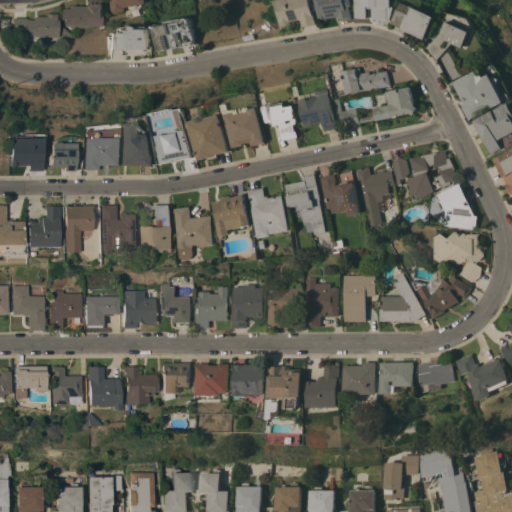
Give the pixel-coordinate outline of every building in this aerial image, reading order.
[(88,26),(88,27),(78,27),(78,26),(72,26),(72,25),(64,25),(64,8),(72,8),(72,6),(74,6),(74,5),(85,5),(85,6),(89,6),(89,3),(89,0),(102,0),(102,8),(102,26),(88,26)] [(112,12),(109,0),(143,0),(144,2),(141,3),(142,6),(112,12)] [(303,18),(293,20),(294,26),(283,28),(278,0),(314,0),(318,24),(305,26),(303,18)] [(342,20),(342,15),(329,17),(330,18),(328,18),(328,17),(322,18),(319,0),(356,0),(357,5),(354,5),(356,17),(342,20)] [(392,19),(378,18),(378,17),(371,16),(371,17),(360,16),(360,0),(396,0),(396,5),(399,6),(396,18),(392,18),(392,19)] [(440,15),(430,38),(396,22),(403,7),(404,8),(407,1),(419,7),(419,5),(440,15)] [(19,36),(19,32),(12,32),(13,17),(36,18),(36,15),(48,16),(49,13),(59,13),(59,17),(58,17),(58,37),(19,36)] [(160,50),(156,26),(157,26),(157,25),(158,23),(161,23),(162,22),(162,21),(185,17),(187,17),(191,17),(193,18),(198,43),(160,50)] [(442,58),(431,47),(447,31),(452,20),(468,27),(468,26),(475,29),(467,47),(458,42),(442,58)] [(109,49),(109,33),(118,33),(118,29),(120,29),(120,26),(149,25),(150,48),(109,49)] [(62,37),(62,27),(74,37),(62,37)] [(390,70),(393,84),(378,87),(378,86),(348,92),(344,70),(348,69),(349,68),(353,67),(354,68),(362,67),(363,72),(372,71),(373,73),(390,70)] [(464,103),(467,102),(457,81),(479,70),(481,74),(485,72),(502,78),(499,88),(502,96),(510,92),(511,96),(511,99),(471,118),(464,103)] [(408,113),(408,112),(405,113),(405,114),(400,115),(400,114),(397,114),(397,115),(376,120),(376,119),(361,122),(361,123),(348,125),(347,118),(342,119),(341,117),(340,118),(339,114),(341,114),(340,112),(338,112),(336,99),(341,98),(343,110),(358,107),(360,118),(375,115),(374,107),(379,106),(378,105),(382,104),(382,105),(390,104),(387,91),(413,86),(414,88),(413,88),(414,93),(415,93),(415,96),(414,96),(416,101),(417,105),(420,106),(415,114),(412,112),(408,113)] [(299,99),(319,95),(319,94),(318,95),(317,90),(329,88),(337,128),(325,130),(323,121),(305,125),(301,103),(300,104),(299,99)] [(286,101),(287,107),(296,105),(297,110),(296,110),(298,120),(298,121),(298,123),(295,123),(296,131),(298,130),(299,136),(284,139),(280,124),(277,124),(276,122),(274,123),(273,120),(268,122),(268,121),(267,121),(264,105),(286,101)] [(476,120),(511,102),(511,144),(507,147),(502,138),(500,139),(504,147),(493,153),(487,141),(486,141),(479,128),(480,128),(476,120)] [(266,142),(252,145),(251,141),(244,143),(244,144),(233,147),(225,104),(230,103),(232,109),(252,105),(252,108),(259,107),(266,142)] [(230,151),(218,153),(218,156),(212,158),(211,156),(199,159),(190,121),(222,113),(230,151)] [(119,165),(118,123),(132,123),(132,132),(142,132),(142,133),(153,133),(153,149),(154,149),(154,153),(155,153),(155,165),(119,165)] [(195,158),(184,160),(183,159),(174,161),(175,162),(162,165),(159,153),(160,153),(158,145),(159,144),(158,138),(157,139),(156,135),(157,134),(157,133),(188,127),(195,158)] [(115,137),(115,165),(97,165),(97,170),(82,170),(82,137),(115,137)] [(41,138),(41,151),(41,155),(41,170),(27,170),(27,165),(17,165),(17,166),(14,166),(12,166),(9,166),(9,138),(41,138)] [(74,156),(76,156),(76,159),(74,159),(74,170),(63,170),(63,167),(49,167),(49,143),(53,143),(53,142),(59,142),(59,143),(74,143),(74,156)] [(408,178),(414,176),(412,169),(413,169),(410,158),(421,155),(437,151),(437,152),(446,150),(448,158),(450,157),(459,176),(458,177),(459,177),(450,181),(451,183),(441,187),(441,186),(434,189),(434,191),(414,201),(408,178)] [(511,192),(507,183),(508,183),(496,158),(511,150),(511,192)] [(402,183),(398,184),(393,162),(399,155),(407,159),(410,171),(404,179),(400,176),(402,183)] [(357,168),(369,166),(371,174),(392,169),(395,184),(389,185),(390,189),(389,189),(390,197),(382,199),(385,209),(380,210),(383,222),(368,225),(357,168)] [(298,204),(290,206),(285,184),(305,179),(304,176),(315,173),(321,198),(319,198),(327,230),(315,233),(310,220),(304,222),(300,208),(299,209),(298,204)] [(349,215),(348,210),(340,211),(340,210),(332,212),(330,207),(327,208),(320,176),(335,173),(336,180),(335,181),(336,186),(340,186),(340,183),(349,181),(350,183),(355,182),(361,212),(349,215)] [(460,182),(476,214),(478,214),(477,228),(445,224),(447,210),(440,214),(438,213),(437,211),(437,210),(436,207),(434,205),(433,203),(434,201),(438,199),(441,199),(438,193),(460,182)] [(248,190),(264,187),(265,195),(268,195),(268,197),(282,194),(290,230),(287,230),(287,229),(270,233),(271,234),(258,237),(248,190)] [(229,228),(230,233),(224,234),(224,236),(220,237),(213,200),(222,198),(221,196),(230,194),(231,196),(244,193),(250,223),(229,228)] [(172,225),(173,225),(174,250),(172,251),(172,248),(166,249),(166,251),(162,251),(162,249),(156,249),(156,251),(154,251),(154,247),(138,248),(138,226),(164,225),(164,218),(157,218),(157,207),(153,208),(153,204),(170,203),(172,225)] [(78,230),(78,251),(63,251),(63,229),(64,229),(64,204),(66,204),(66,205),(71,205),(71,204),(73,204),(73,205),(81,205),(92,205),(92,212),(91,212),(91,230),(78,230)] [(133,250),(122,250),(122,243),(110,243),(110,247),(100,247),(100,205),(115,204),(115,219),(119,219),(119,216),(122,216),(122,214),(133,214),(133,250)] [(0,205),(4,205),(5,221),(22,221),(22,244),(21,244),(21,246),(2,246),(2,249),(0,249),(0,205)] [(27,247),(27,221),(33,221),(33,222),(37,222),(37,220),(40,220),(40,217),(44,217),(44,206),(46,206),(46,205),(54,205),(54,206),(59,206),(59,218),(58,218),(58,246),(27,247)] [(212,214),(213,220),(212,220),(215,244),(203,245),(203,243),(194,244),(195,254),(192,258),(185,259),(181,255),(180,248),(175,212),(174,207),(190,205),(192,217),(212,214)] [(480,248),(484,252),(484,255),(481,258),(479,260),(472,259),(482,266),(481,274),(480,276),(473,281),(460,272),(468,260),(468,256),(467,256),(467,260),(463,260),(463,262),(444,262),(434,257),(434,236),(443,230),(455,230),(456,229),(461,233),(462,231),(466,231),(466,233),(467,233),(467,232),(480,232),(480,248)] [(345,245),(335,247),(335,245),(334,245),(333,240),(343,238),(345,245)] [(380,320),(380,307),(381,307),(381,295),(402,295),(395,282),(399,280),(396,275),(403,271),(427,313),(416,319),(380,320)] [(462,280),(463,279),(473,286),(466,297),(460,293),(457,297),(459,300),(444,308),(445,310),(433,317),(431,313),(432,313),(424,298),(423,298),(417,287),(427,282),(432,290),(435,289),(443,277),(448,280),(452,273),(462,280)] [(367,320),(344,320),(344,274),(376,274),(376,292),(371,292),(371,295),(366,295),(367,320)] [(339,315),(330,315),(330,311),(327,311),(327,314),(324,314),(324,315),(321,315),(321,326),(307,326),(306,277),(316,277),(316,282),(331,282),(331,287),(339,287),(339,315)] [(0,285),(5,285),(5,280),(9,280),(9,285),(7,285),(7,313),(0,313),(0,285)] [(191,321),(190,321),(190,326),(177,326),(177,321),(176,321),(176,314),(159,315),(159,285),(160,285),(160,283),(170,283),(170,285),(175,285),(175,296),(191,296),(191,321)] [(244,285),(244,283),(255,283),(255,286),(264,286),(264,315),(248,315),(248,317),(247,317),(247,327),(233,327),(233,320),(232,320),(232,313),(233,313),(233,290),(234,290),(233,285),(244,285)] [(43,317),(44,317),(44,324),(43,324),(43,330),(27,330),(28,314),(12,314),(12,285),(28,285),(28,295),(43,295),(43,317)] [(229,294),(228,294),(228,319),(210,319),(210,327),(196,327),(196,301),(200,301),(200,295),(199,295),(199,290),(210,290),(210,292),(219,292),(219,285),(228,285),(229,294)] [(299,304),(285,304),(285,322),(284,322),(284,326),(271,326),(271,321),(270,321),(270,306),(271,306),(271,304),(270,304),(270,294),(271,294),(271,286),(299,286),(299,304)] [(62,317),(62,327),(48,328),(48,301),(52,301),(52,290),(62,290),(62,293),(80,293),(80,317),(62,317)] [(154,322),(144,322),(144,321),(136,321),(136,327),(123,328),(123,300),(121,300),(121,290),(154,290),(154,322)] [(103,328),(85,328),(85,296),(118,296),(118,314),(103,314),(103,328)] [(511,359),(503,349),(504,348),(503,347),(508,343),(509,344),(510,343),(511,346),(511,329),(510,327),(511,325),(511,359)] [(511,378),(510,379),(511,382),(493,390),(495,394),(482,399),(482,397),(480,398),(476,389),(478,389),(470,371),(464,373),(458,359),(474,353),(478,363),(481,362),(482,366),(500,358),(500,359),(502,358),(511,378)] [(458,380),(443,383),(444,387),(425,391),(424,385),(422,385),(420,376),(422,375),(420,363),(439,359),(440,363),(454,360),(458,380)] [(192,385),(178,385),(178,393),(172,393),(172,397),(161,400),(161,363),(171,363),(171,362),(192,361),(192,385)] [(236,361),(236,363),(245,363),(245,362),(246,362),(246,363),(253,363),(253,364),(266,364),(266,393),(261,393),(261,397),(255,397),(255,393),(245,393),(245,394),(234,394),(234,391),(235,391),(235,361),(236,361)] [(378,393),(345,393),(345,364),(365,364),(365,361),(378,361),(378,393)] [(416,361),(416,385),(397,385),(397,391),(394,391),(394,393),(382,393),(382,361),(416,361)] [(230,391),(222,391),(222,394),(221,394),(221,398),(205,398),(205,396),(199,396),(199,394),(198,394),(197,364),(198,364),(198,362),(210,362),(210,364),(219,364),(219,362),(230,362),(230,391)] [(303,404),(301,404),(301,406),(292,406),(292,407),(289,407),(289,396),(271,396),(271,365),(283,365),(283,364),(287,364),(287,368),(303,368),(303,404)] [(341,377),(340,377),(340,406),(309,406),(309,380),(315,380),(319,380),(319,379),(321,379),(321,376),(326,376),(326,364),(338,364),(338,365),(341,365),(341,377)] [(44,365),(45,390),(35,390),(35,386),(29,386),(29,387),(26,387),(25,386),(24,386),(24,398),(13,398),(13,386),(13,365),(44,365)] [(79,396),(79,397),(77,399),(76,401),(73,403),(70,403),(67,403),(67,404),(50,404),(50,366),(52,366),(60,366),(62,366),(62,375),(79,375),(79,396)] [(101,366),(102,378),(119,378),(119,409),(110,409),(110,406),(95,406),(95,405),(87,405),(87,366),(101,366)] [(137,366),(137,374),(140,374),(155,374),(156,391),(152,391),(152,395),(146,395),(146,403),(135,403),(135,404),(127,404),(127,410),(125,410),(125,413),(123,413),(123,403),(123,404),(123,393),(124,393),(124,366),(137,366)] [(0,370),(9,370),(9,393),(1,393),(1,396),(0,396),(0,370)] [(99,425),(87,425),(86,424),(86,411),(99,425)] [(85,428),(71,428),(71,414),(84,414),(85,428)] [(511,511),(477,511),(474,500),(477,499),(474,491),(484,488),(476,455),(482,454),(481,449),(492,446),(494,451),(499,450),(499,451),(501,451),(510,487),(508,487),(509,489),(506,489),(507,492),(511,490),(511,511)] [(473,511),(449,511),(447,511),(439,476),(442,476),(441,472),(436,473),(432,478),(425,480),(425,476),(423,476),(422,450),(450,447),(455,467),(463,465),(473,511)] [(0,511),(0,457),(2,457),(2,453),(7,453),(7,457),(7,463),(9,463),(9,467),(9,475),(7,475),(7,476),(6,476),(6,511),(0,511)] [(405,498),(394,499),(385,498),(385,492),(386,492),(386,488),(385,488),(385,461),(401,461),(401,454),(418,454),(418,473),(403,473),(403,485),(405,485),(405,498)] [(191,491),(183,491),(183,511),(162,511),(162,490),(171,490),(171,472),(172,472),(172,468),(180,468),(180,472),(191,472),(191,491)] [(230,511),(209,511),(209,491),(200,491),(200,472),(212,472),(212,468),(219,468),(219,472),(220,472),(220,490),(230,490),(230,511)] [(128,511),(128,488),(130,488),(129,472),(152,472),(153,499),(155,499),(155,505),(153,505),(153,506),(148,506),(148,510),(153,510),(153,511),(128,511)] [(87,511),(87,476),(110,476),(110,475),(120,475),(120,490),(111,490),(111,511),(87,511)] [(262,509),(258,509),(258,511),(237,511),(237,486),(241,485),(241,482),(249,482),(249,486),(262,485),(262,509)] [(301,511),(281,511),(281,509),(277,510),(277,485),(291,485),(291,482),(298,482),(298,485),(301,485),(301,511)] [(59,511),(59,510),(55,510),(55,486),(69,486),(69,483),(76,483),(76,486),(80,486),(80,511),(59,511)] [(376,511),(351,511),(351,489),(365,489),(365,485),(373,485),(373,489),(376,489),(376,511)] [(41,486),(41,511),(37,511),(16,511),(16,486),(41,486)] [(336,511),(310,511),(310,489),(314,489),(314,486),(322,486),(322,489),(336,489),(336,511)]
